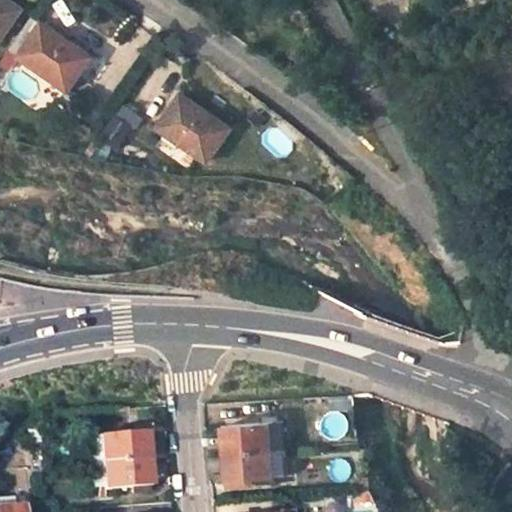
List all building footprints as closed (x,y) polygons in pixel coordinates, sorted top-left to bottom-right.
[(25,7),(14,0),(0,0),(0,38),(1,40),(25,7)] [(93,55),(36,15),(12,48),(68,88),(93,55)] [(232,128),(183,93),(161,126),(208,161),(232,128)] [(225,426),(227,452),(285,448),(283,422),(225,426)] [(95,435),(97,463),(147,458),(144,431),(95,435)] [(285,448),(227,452),(229,480),(287,476),(285,448)] [(98,490),(149,486),(147,458),(97,463),(98,490)] [(367,489),(352,491),(354,503),(373,501),(367,489)] [(0,511),(22,511),(22,505),(21,505),(20,496),(0,497),(0,511)]
